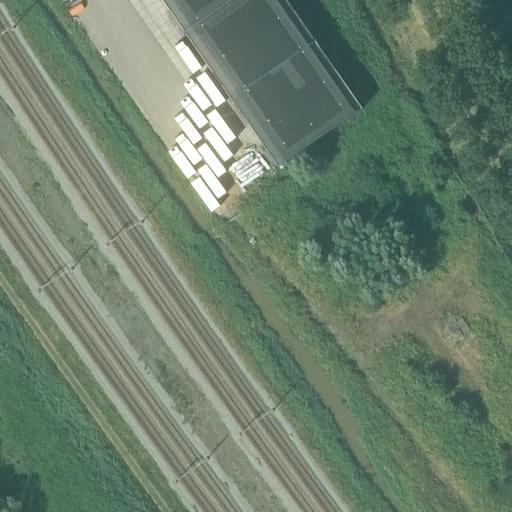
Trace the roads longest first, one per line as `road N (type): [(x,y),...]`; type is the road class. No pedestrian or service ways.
road 1 (track): [(468,511),(343,347),(231,219)]
road 2 (track): [(166,511),(0,278)]
road 3 (track): [(511,350),(469,284),(343,347)]
road 4 (unclassified): [(420,0),(511,168)]
